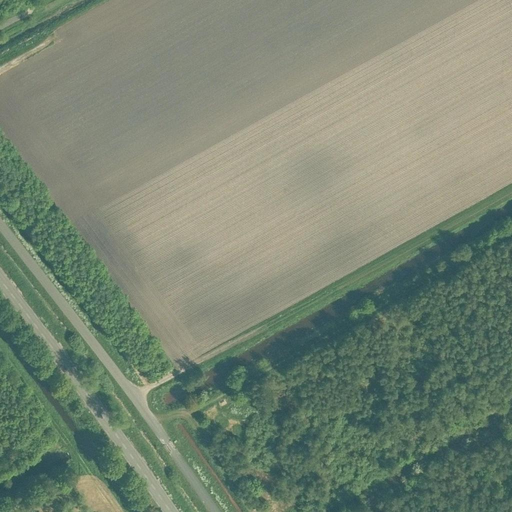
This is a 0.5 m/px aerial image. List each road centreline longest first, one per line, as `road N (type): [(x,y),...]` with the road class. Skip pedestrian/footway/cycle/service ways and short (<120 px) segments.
road 1 (unclassified): [(214,511),(0,226)]
road 2 (secondary): [(168,511),(0,277)]
